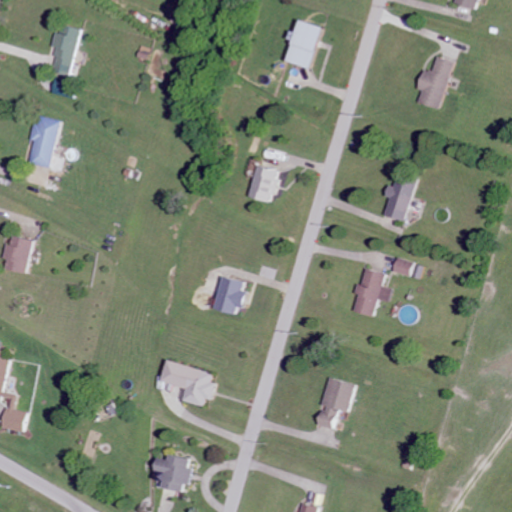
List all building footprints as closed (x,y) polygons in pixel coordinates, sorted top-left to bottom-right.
[(482,0),(459,0),(458,3),(478,10),(482,0)] [(330,28),(307,20),(294,62),(316,69),(330,28)] [(84,30),(65,26),(63,34),(58,33),(55,48),(60,49),(55,73),(73,77),(84,30)] [(444,110),(458,62),(441,57),(436,72),(428,70),(422,90),(426,91),(422,103),(444,110)] [(64,121),(44,117),(42,125),(38,124),(35,140),(38,141),(33,164),(55,169),(64,121)] [(277,203),(287,171),(257,162),(253,176),(261,178),(256,198),(277,203)] [(394,199),(389,216),(409,222),(421,180),(403,174),(399,187),(393,185),(390,198),(394,199)] [(10,271),(32,274),(38,241),(17,237),(16,245),(11,244),(8,259),(12,260),(10,271)] [(398,272),(415,277),(419,263),(403,258),(398,272)] [(358,312),(378,318),(383,300),(393,303),(397,289),(387,287),(391,274),(371,269),(367,286),(362,285),(359,295),(363,296),(358,312)] [(221,309),(242,315),(244,307),(247,308),(254,284),(230,277),(221,309)] [(5,392),(12,360),(4,359),(5,351),(0,350),(0,400),(10,402),(5,428),(26,433),(30,413),(16,410),(19,396),(5,392)] [(189,401),(210,407),(212,400),(217,401),(222,384),(218,383),(220,374),(174,361),(168,382),(193,389),(189,401)] [(360,385),(334,379),(327,406),(329,406),(324,426),(338,430),(343,411),(353,413),(360,385)] [(188,493),(189,485),(195,486),(197,469),(194,468),(195,459),(173,456),(173,460),(162,459),(159,480),(168,482),(167,490),(188,493)] [(321,511),(323,507),(307,503),(305,511),(321,511)]
